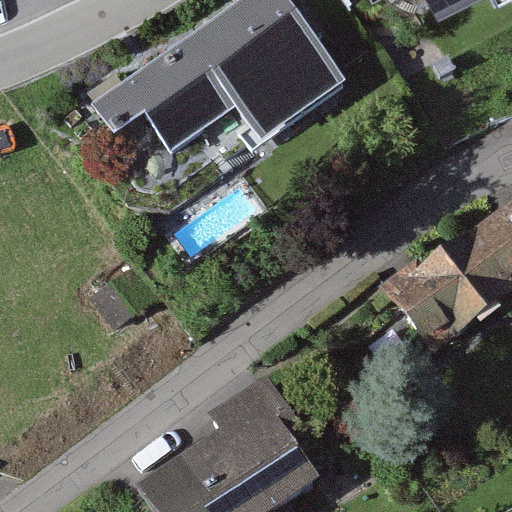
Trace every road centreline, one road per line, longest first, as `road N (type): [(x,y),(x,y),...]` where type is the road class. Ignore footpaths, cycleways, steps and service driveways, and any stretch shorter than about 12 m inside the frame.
road 1 (residential): [(23,511),(453,187),(511,151)]
road 2 (residential): [(0,64),(137,0)]
